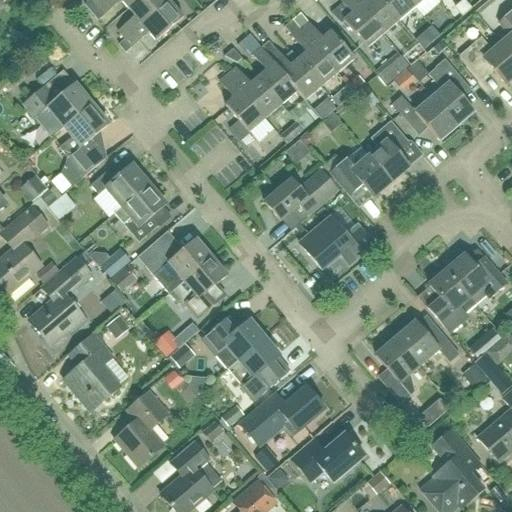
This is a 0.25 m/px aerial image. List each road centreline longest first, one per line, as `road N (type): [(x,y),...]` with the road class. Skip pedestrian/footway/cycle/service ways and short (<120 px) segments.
road 1 (residential): [(322,341),(144,123),(131,86)]
road 2 (residential): [(322,341),(386,285),(402,249),(441,216),(479,208)]
road 3 (residential): [(129,511),(0,361)]
road 4 (residential): [(131,86),(215,16),(284,0)]
road 5 (residential): [(131,86),(100,70),(42,0)]
